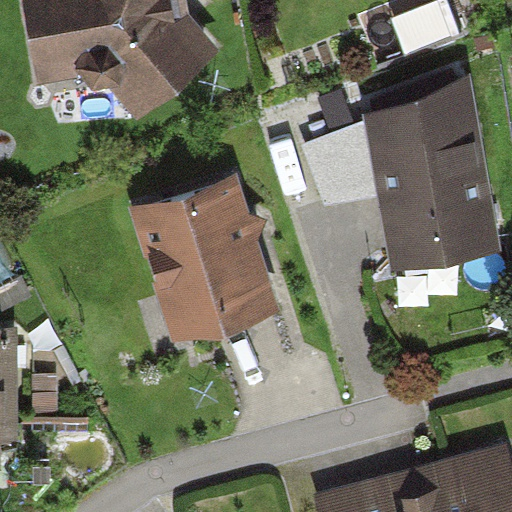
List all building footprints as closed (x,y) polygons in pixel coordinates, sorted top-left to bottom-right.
[(187,0),(23,0),(31,80),(99,72),(137,114),(219,46),(187,5),(187,0)] [(469,75),(310,145),(321,194),(381,193),(398,260),(496,238),(469,75)] [(238,173),(134,203),(170,330),(275,300),(238,173)] [(18,320),(0,319),(0,461),(2,461),(3,431),(14,431),(18,320)] [(511,511),(511,442),(318,487),(323,511),(511,511)]
